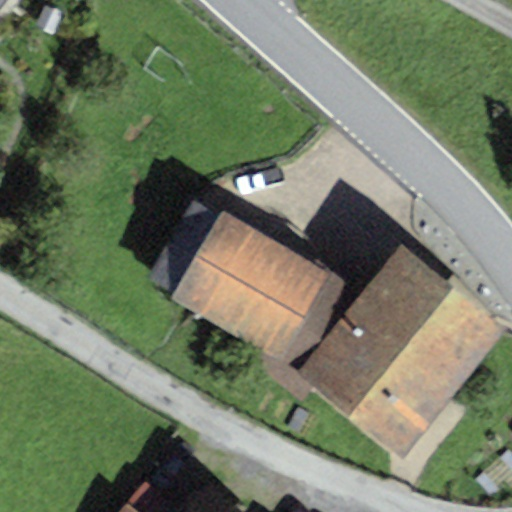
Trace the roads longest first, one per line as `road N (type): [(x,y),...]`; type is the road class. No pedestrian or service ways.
road 1 (residential): [(430,511),(335,481),(185,408),(0,291)]
road 2 (tertiary): [(511,265),(241,1)]
